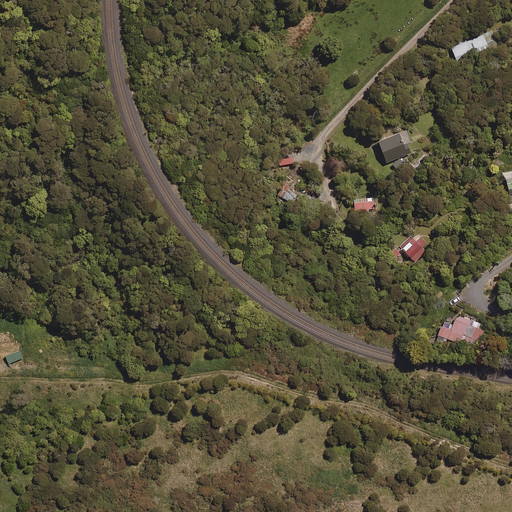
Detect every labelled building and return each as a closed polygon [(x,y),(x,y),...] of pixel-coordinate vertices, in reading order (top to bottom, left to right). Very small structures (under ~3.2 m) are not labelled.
[(497,45),(491,30),(450,46),(456,62),(497,45)] [(401,142),(397,131),(375,139),(384,161),(409,152),(405,141),(401,142)] [(511,199),(511,174),(503,176),(509,200),(511,199)] [(296,194),(286,188),(283,195),(292,200),(296,194)] [(372,194),(352,195),(353,216),(373,215),(372,194)] [(397,248),(412,264),(426,250),(422,247),(426,242),(419,236),(415,240),(410,235),(397,248)] [(401,255),(393,248),(389,253),(392,256),(388,260),(393,265),(401,255)] [(478,321),(454,314),(451,323),(441,319),(436,335),(455,341),(456,339),(476,345),(481,329),(476,327),(478,321)]
